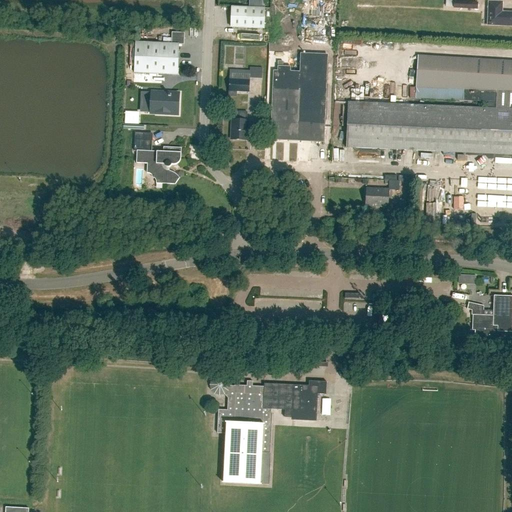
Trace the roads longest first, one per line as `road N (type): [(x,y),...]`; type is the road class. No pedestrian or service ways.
road 1 (unclassified): [(511,267),(238,253)]
road 2 (residential): [(238,253),(236,202),(206,158),(203,133),(209,0)]
road 3 (unclassified): [(238,253),(69,282),(0,283)]
